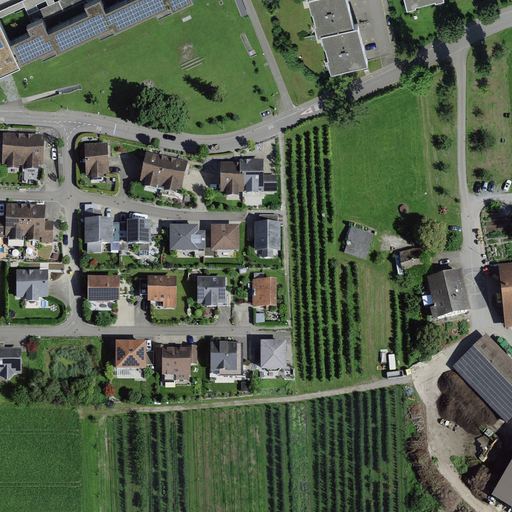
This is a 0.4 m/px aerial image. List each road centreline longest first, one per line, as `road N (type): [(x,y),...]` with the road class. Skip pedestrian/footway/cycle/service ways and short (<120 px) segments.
road 1 (residential): [(511,19),(239,143),(197,147),(69,126)]
road 2 (residential): [(69,196),(177,217),(249,217)]
road 3 (residential): [(76,331),(247,331)]
road 4 (residential): [(76,331),(69,196)]
